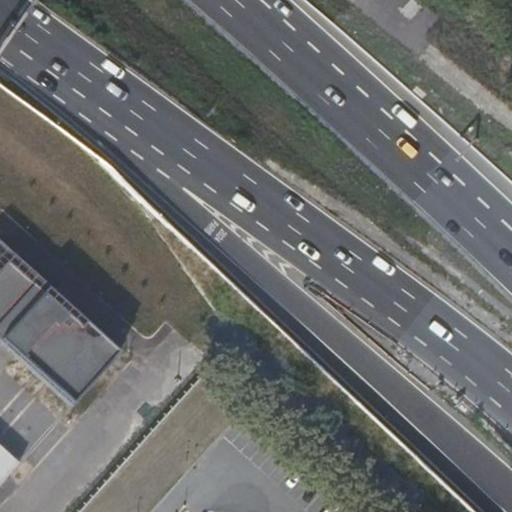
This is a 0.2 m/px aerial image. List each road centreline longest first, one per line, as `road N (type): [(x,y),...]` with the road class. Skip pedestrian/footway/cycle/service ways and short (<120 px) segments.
road 1 (motorway): [(187,159),(187,205),(511,497)]
road 2 (motorway): [(187,159),(250,197),(511,396)]
road 3 (motorway): [(511,259),(230,0)]
road 4 (motorway): [(0,20),(187,159)]
